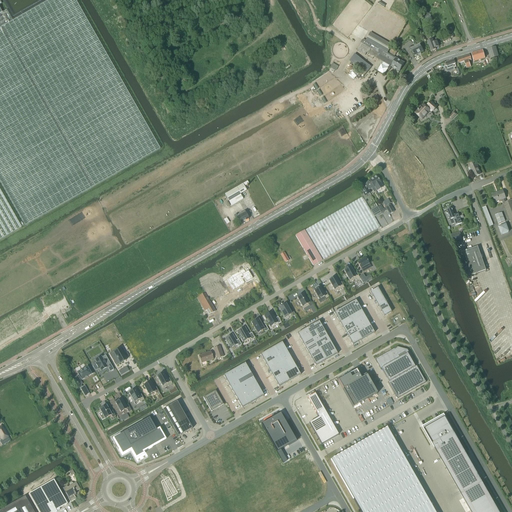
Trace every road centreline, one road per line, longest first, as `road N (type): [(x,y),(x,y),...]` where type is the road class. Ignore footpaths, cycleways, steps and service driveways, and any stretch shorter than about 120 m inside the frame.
road 1 (tertiary): [(44,349),(368,153)]
road 2 (unclassified): [(281,397),(404,328),(509,511)]
road 3 (residential): [(166,357),(407,218)]
road 4 (tertiary): [(368,153),(416,74),(511,36)]
road 5 (tertiary): [(116,473),(44,349)]
road 6 (tertiary): [(37,354),(106,478)]
